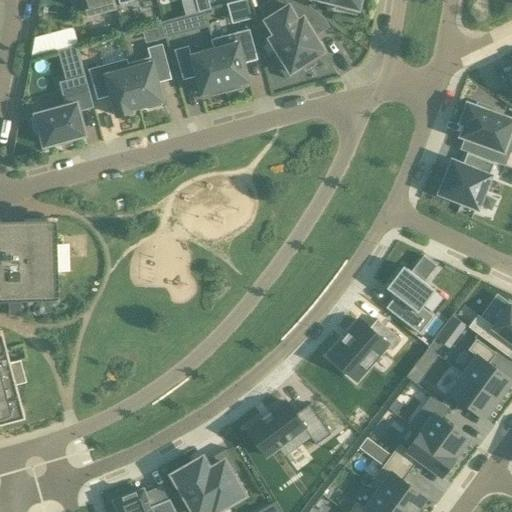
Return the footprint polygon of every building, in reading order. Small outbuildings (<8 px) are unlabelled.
[(116,10),(113,0),(69,0),(73,11),(84,8),(87,18),(116,10)] [(207,0),(194,0),(198,12),(210,9),(207,0)] [(235,0),(227,2),(232,22),(251,16),(246,0),(235,0)] [(323,17),(300,0),(285,0),(283,1),(287,6),(264,20),(274,35),(268,38),(280,57),(274,60),(285,79),(302,69),(301,66),(323,51),(314,36),(329,27),(323,17)] [(320,0),(336,4),(334,9),(355,14),(356,9),(357,9),(359,0),(320,0)] [(214,20),(217,28),(232,24),(226,5),(207,12),(210,22),(214,20)] [(35,52),(77,41),(73,25),(31,36),(35,52)] [(210,40),(213,49),(225,92),(241,88),(240,83),(248,81),(242,58),(255,54),(248,29),(210,40)] [(149,57),(127,63),(139,107),(146,105),(147,108),(160,105),(159,101),(162,100),(156,77),(169,73),(161,44),(147,48),(149,57)] [(76,46),(57,51),(59,59),(78,54),(76,46)] [(210,97),(225,93),(213,49),(190,55),(187,46),(174,50),(180,75),(194,71),(200,94),(209,92),(210,97)] [(126,59),(88,69),(94,94),(108,90),(115,116),(131,112),(130,109),(139,107),(127,63),(126,59)] [(77,109),(92,105),(84,76),(59,83),(66,106),(34,115),(35,117),(30,119),(34,133),(39,131),(43,146),(58,142),(69,139),(84,134),(77,109)] [(465,124),(461,135),(475,140),(470,153),(503,165),(508,151),(502,149),(511,122),(511,120),(492,113),(493,109),(477,103),(475,108),(467,104),(461,122),(465,124)] [(448,169),(438,194),(475,208),(493,163),(466,152),(460,165),(459,165),(456,172),(448,169)] [(25,299),(46,299),(46,298),(51,297),(50,280),(56,280),(56,278),(57,278),(56,238),(55,238),(55,237),(49,237),(49,219),(44,220),(44,218),(23,219),(23,220),(0,221),(0,219),(0,299),(2,300),(2,299),(1,285),(7,285),(8,298),(12,298),(19,298),(19,285),(25,285),(25,298),(25,299)] [(423,256),(410,271),(424,281),(436,265),(423,256)] [(395,295),(385,308),(419,334),(434,314),(422,306),(435,290),(424,281),(410,271),(403,266),(386,288),(395,295)] [(477,315),(468,327),(498,350),(507,339),(511,342),(511,307),(509,305),(493,327),(477,315)] [(452,316),(443,329),(455,338),(464,325),(452,316)] [(360,320),(328,356),(346,372),(355,380),(363,371),(385,345),(392,351),(401,340),(377,319),(369,328),(360,320)] [(0,424),(4,423),(4,422),(6,421),(4,416),(21,411),(20,407),(21,406),(16,386),(26,384),(20,361),(10,364),(5,344),(3,344),(2,340),(0,340),(0,424)] [(427,348),(420,357),(426,362),(433,353),(427,348)] [(480,357),(466,376),(497,399),(511,380),(480,357)] [(466,376),(452,395),(483,418),(497,399),(466,376)] [(390,395),(383,405),(389,410),(396,400),(390,395)] [(285,401),(246,430),(265,456),(303,428),(315,445),(330,434),(308,404),(294,414),(285,401)] [(437,416),(423,435),(454,457),(468,438),(437,416)] [(423,435),(409,454),(441,476),(454,457),(423,435)] [(379,447),(373,454),(385,462),(390,455),(379,447)] [(201,458),(172,474),(193,511),(202,511),(211,507),(213,511),(242,494),(223,461),(208,470),(201,458)] [(394,474),(380,493),(406,511),(414,511),(426,497),(394,474)] [(143,487),(111,500),(116,511),(113,511),(175,511),(168,498),(150,505),(143,487)] [(406,511),(380,493),(367,511),(366,511),(406,511)]
